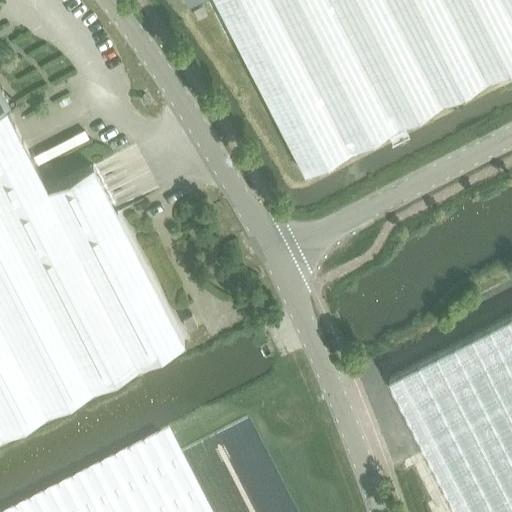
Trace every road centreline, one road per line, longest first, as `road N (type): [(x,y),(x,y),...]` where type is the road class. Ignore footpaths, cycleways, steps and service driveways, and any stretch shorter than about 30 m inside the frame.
road 1 (unclassified): [(108,0),(152,56),(271,254)]
road 2 (unclassified): [(271,254),(343,409),(376,511)]
road 3 (unclassified): [(271,254),(511,130)]
